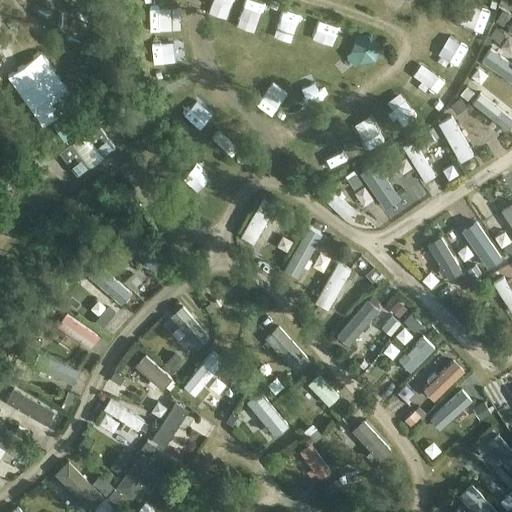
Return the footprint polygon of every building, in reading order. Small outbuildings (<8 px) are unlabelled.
[(141,0),(142,14),(172,12),(170,0),(141,0)] [(394,8),(396,0),(372,0),(372,2),(394,8)] [(452,0),(450,10),(475,17),(479,0),(452,0)] [(455,57),(464,33),(434,22),(425,45),(455,57)] [(171,51),(167,30),(143,35),(147,56),(171,51)] [(511,82),(511,64),(491,50),(482,62),(511,82)] [(416,53),(401,69),(423,90),(439,74),(416,53)] [(381,120),(404,110),(397,93),(374,103),(381,120)] [(480,93),(472,103),(500,126),(508,116),(480,93)] [(179,104),(191,116),(200,108),(188,96),(179,104)] [(355,107),(340,114),(350,134),(365,127),(355,107)] [(218,142),(233,126),(216,110),(201,126),(218,142)] [(473,154),(451,115),(438,123),(460,162),(473,154)] [(308,126),(319,151),(334,144),(323,120),(308,126)] [(102,155),(102,156),(114,146),(97,124),(85,133),(76,122),(60,134),(69,145),(59,153),(77,175),(89,166),(88,165),(102,155)] [(402,146),(424,182),(435,176),(412,140),(402,146)] [(198,180),(205,165),(187,156),(180,171),(198,180)] [(362,172),(383,203),(393,196),(373,165),(362,172)] [(324,200),(345,220),(354,211),(333,191),(324,200)] [(240,236),(253,244),(275,204),(262,197),(240,236)] [(511,202),(501,210),(511,225),(511,202)] [(466,229),(492,268),(506,258),(481,219),(466,229)] [(304,263),(322,232),(311,226),(293,257),(304,263)] [(122,237),(146,264),(155,257),(131,229),(122,237)] [(462,271),(440,236),(427,244),(448,279),(462,271)] [(426,260),(414,265),(419,278),(432,272),(426,260)] [(94,262),(84,272),(114,298),(123,288),(94,262)] [(327,309),(350,269),(337,262),(314,302),(327,309)] [(511,291),(503,276),(493,283),(511,314),(511,313),(511,291)] [(367,299),(336,334),(348,345),(379,309),(367,299)] [(209,337),(182,305),(169,316),(196,348),(209,337)] [(56,326),(90,349),(98,336),(64,314),(56,326)] [(309,360),(278,325),(264,337),(295,372),(309,360)] [(401,362),(411,372),(434,348),(425,339),(401,362)] [(162,390),(171,380),(143,354),(134,364),(162,390)] [(35,366),(70,381),(75,370),(40,355),(35,366)] [(454,360),(423,390),(433,401),(464,371),(454,360)] [(217,367),(192,386),(200,397),(224,378),(217,367)] [(338,396),(317,374),(307,384),(328,406),(338,396)] [(53,409),(14,387),(5,401),(46,424),(53,409)] [(257,393),(247,401),(276,436),(286,427),(257,393)] [(102,409),(137,430),(143,420),(108,399),(102,409)] [(188,408),(176,401),(152,437),(164,446),(188,408)] [(474,402),(447,420),(454,430),(481,413),(474,402)] [(351,431),(379,461),(391,450),(363,420),(351,431)] [(34,450),(0,429),(0,445),(27,462),(34,450)] [(485,445),(511,474),(511,451),(497,434),(485,445)] [(319,480),(330,472),(310,444),(299,452),(319,480)] [(157,465),(141,453),(115,487),(131,500),(157,465)] [(102,497),(67,461),(53,474),(88,511),(102,497)] [(497,511),(472,484),(458,496),(472,511),(497,511)]
